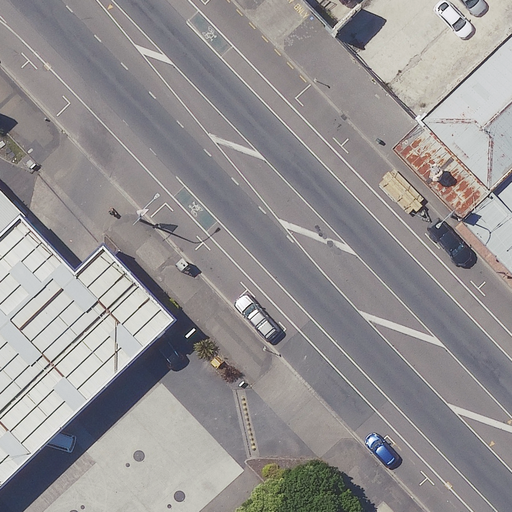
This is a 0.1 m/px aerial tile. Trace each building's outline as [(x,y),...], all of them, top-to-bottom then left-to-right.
[(285,0),(320,36),(357,0),(285,0)] [(511,0),(357,0),(320,36),(405,127),(511,27),(511,0)] [(511,27),(405,127),(476,201),(511,167),(511,27)] [(511,167),(476,201),(511,239),(511,167)] [(0,347),(40,309),(0,266),(0,347)] [(0,476),(133,352),(69,284),(0,348),(0,476)]
